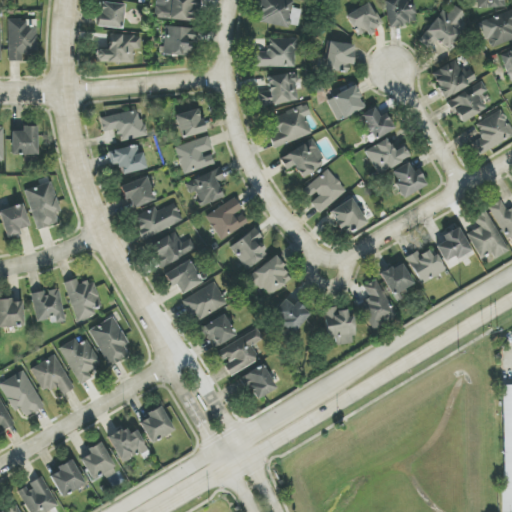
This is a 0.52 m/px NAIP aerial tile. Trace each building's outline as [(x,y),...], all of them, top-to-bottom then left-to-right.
[(155,0),(154,19),(192,21),(193,9),(199,9),(200,0),(155,0)] [(261,0),(260,24),(299,26),(300,9),(293,9),(293,0),(261,0)] [(416,24),(413,0),(384,0),(387,27),(416,24)] [(359,39),(383,24),(370,2),(345,17),(359,39)] [(97,27),(123,28),(123,4),(98,3),(97,27)] [(436,43),(447,50),(469,18),(453,7),(448,15),(441,10),(418,42),(431,51),(436,43)] [(511,8),(478,23),(490,50),(511,40),(511,8)] [(21,62),(21,53),(37,53),(36,20),(8,20),(8,62),(21,62)] [(189,56),(189,43),(196,43),(196,28),(164,27),(164,56),(189,56)] [(133,63),(133,49),(140,49),(141,36),(109,35),(108,50),(97,50),(97,62),(133,63)] [(295,68),(296,39),(267,39),(267,53),(254,52),(254,67),(295,68)] [(351,73),(352,44),(326,42),(325,71),(351,73)] [(511,82),(511,80),(511,49),(500,55),(511,82)] [(430,74),(442,99),(477,82),(470,68),(462,72),(456,60),(430,74)] [(266,77),(268,91),(257,93),(260,107),(299,101),(294,73),(266,77)] [(447,101),(459,124),(487,109),(480,95),(487,91),(482,82),(447,101)] [(365,109),(355,86),(326,98),(336,121),(365,109)] [(312,135),(306,118),(310,116),(307,105),(271,117),(277,134),(269,136),(273,148),(312,135)] [(394,129),(384,114),(379,117),(373,107),(359,116),(374,141),(394,129)] [(174,116),(181,139),(205,132),(198,108),(174,116)] [(145,137),(139,110),(100,118),(103,133),(116,130),(119,142),(145,137)] [(478,156),(511,137),(511,131),(501,110),(474,124),(481,137),(471,143),(478,156)] [(37,161),(37,127),(22,127),(22,132),(11,132),(11,155),(24,155),(24,161),(37,161)] [(212,151),(207,137),(174,147),(183,175),(214,165),(210,152),(212,151)] [(404,144),(392,150),(387,140),(365,151),(377,175),(410,158),(404,144)] [(295,167),(300,178),(324,167),(313,141),(279,156),(285,171),(295,167)] [(122,175),(145,169),(138,145),(108,153),(111,166),(118,164),(122,175)] [(389,173),(403,199),(427,186),(418,170),(413,173),(408,163),(389,173)] [(223,198),(217,183),(224,180),(219,169),(184,182),(189,195),(195,193),(200,207),(223,198)] [(303,190),(311,200),(309,202),(319,214),(346,191),(327,169),(303,190)] [(154,202),(148,178),(120,185),(124,200),(130,198),(133,208),(154,202)] [(61,211),(51,182),(24,191),(38,230),(59,223),(56,213),(61,211)] [(242,211),(234,198),(205,217),(221,241),(248,223),(241,213),(242,211)] [(330,210),(342,236),(365,225),(353,199),(330,210)] [(487,208),(508,243),(511,240),(511,208),(507,212),(500,200),(487,208)] [(182,222),(174,203),(156,211),(155,208),(133,218),(143,240),(182,222)] [(0,215),(6,239),(21,235),(19,230),(29,227),(23,205),(0,210),(0,215)] [(466,234),(481,261),(489,256),(492,261),(508,252),(485,210),(471,218),(477,228),(466,234)] [(441,235),(444,242),(435,246),(443,264),(470,252),(458,227),(441,235)] [(229,248),(246,270),(267,254),(258,243),(263,239),(254,228),(229,248)] [(150,245),(160,267),(196,251),(190,239),(181,243),(175,233),(150,245)] [(418,255),(416,253),(406,257),(418,284),(444,273),(434,248),(418,255)] [(292,279),(274,256),(245,280),(255,292),(261,287),(269,297),(292,279)] [(181,294),(201,283),(189,261),(163,274),(171,288),(176,285),(181,294)] [(413,284),(399,262),(379,274),(392,297),(413,284)] [(75,320),(103,311),(94,282),(85,285),(84,282),(78,285),(76,279),(64,283),(75,320)] [(361,287),(368,301),(359,306),(371,330),(396,317),(377,279),(361,287)] [(227,304),(214,282),(183,301),(196,323),(227,304)] [(31,294),(37,323),(50,320),(51,325),(66,322),(59,288),(31,294)] [(0,300),(0,327),(24,327),(23,300),(0,300)] [(297,303),(293,307),(284,300),(270,315),(292,334),(310,314),(297,303)] [(327,341),(335,339),(336,347),(356,343),(350,310),(338,312),(336,306),(322,309),(327,341)] [(235,337),(223,315),(202,327),(214,348),(235,337)] [(109,367),(129,356),(123,346),(127,344),(112,317),(89,331),(109,367)] [(216,352),(223,364),(222,364),(230,377),(260,360),(252,346),(263,340),(257,329),(216,352)] [(92,378),(88,371),(100,363),(87,340),(78,345),(75,339),(59,348),(80,385),(92,378)] [(57,385),(63,395),(74,388),(54,355),(30,370),(44,393),(57,385)] [(240,378),(254,402),(276,389),(262,365),(240,378)] [(0,387),(15,412),(20,410),(25,418),(44,407),(23,371),(0,383),(0,387)] [(501,386),(511,385),(511,487),(504,488),(501,386)] [(0,429),(2,432),(15,424),(0,400),(0,429)] [(149,444),(174,432),(161,406),(145,414),(147,419),(139,423),(149,444)] [(133,426),(108,440),(121,464),(147,450),(133,426)] [(91,481),(115,471),(103,442),(87,449),(89,455),(81,459),(91,481)] [(48,475),(62,498),(86,483),(71,460),(48,475)] [(17,492),(28,511),(48,511),(58,506),(40,478),(17,492)]
